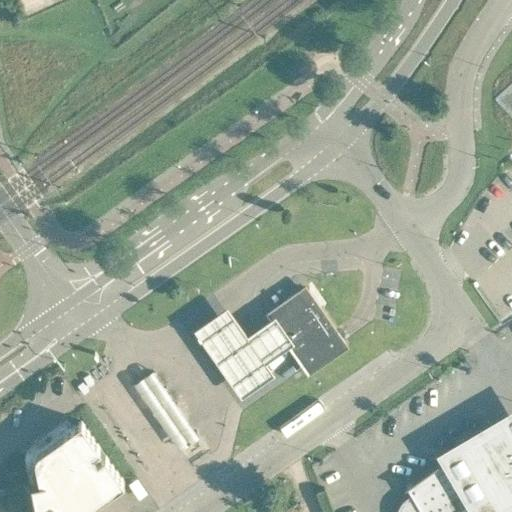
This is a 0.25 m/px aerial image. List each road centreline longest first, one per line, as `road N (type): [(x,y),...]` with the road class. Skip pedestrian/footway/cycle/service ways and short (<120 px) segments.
road 1 (residential): [(199,511),(443,341),(451,297),(408,231)]
road 2 (tertiary): [(80,323),(138,291),(337,147)]
road 3 (tertiary): [(315,124),(64,302)]
road 4 (residential): [(408,231),(456,189),(463,171),(460,83),(506,0)]
road 5 (tertiary): [(337,147),(452,0)]
road 6 (tertiary): [(412,0),(315,124)]
